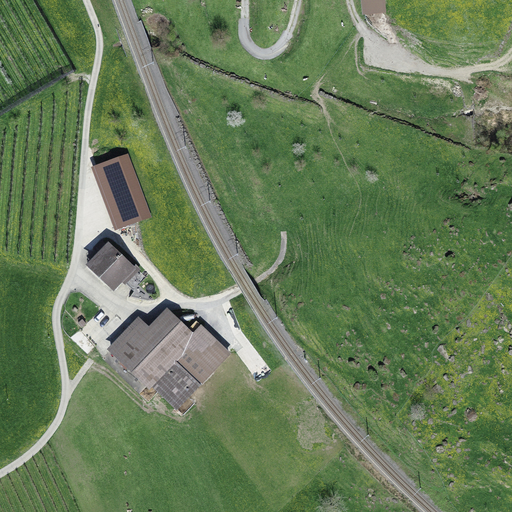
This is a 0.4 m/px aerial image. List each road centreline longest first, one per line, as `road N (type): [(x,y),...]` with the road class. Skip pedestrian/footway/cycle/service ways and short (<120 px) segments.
road 1 (unclassified): [(0,474),(52,430),(65,396),(56,317),(79,258),(88,100),(100,38),(86,0)]
road 2 (track): [(284,233),(274,272),(218,305),(124,311),(76,273)]
